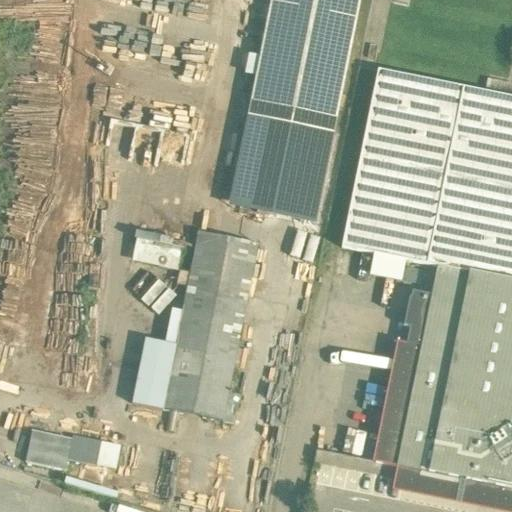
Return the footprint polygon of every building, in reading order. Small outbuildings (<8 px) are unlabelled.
[(359,0),(264,0),(241,116),(252,118),(332,134),(359,0)] [(484,95),(377,73),(341,250),(437,270),(437,269),(511,284),(511,100),(484,95)] [(511,96),(511,86),(487,81),(484,95),(511,100),(511,96)] [(332,134),(252,118),(236,198),(315,213),(332,134)] [(258,247),(198,235),(174,354),(163,412),(223,423),(229,395),(258,247)] [(172,270),(174,243),(128,240),(126,267),(172,270)] [(511,284),(437,269),(437,270),(420,349),(416,370),(396,468),(375,463),(375,465),(396,469),(419,474),(417,485),(426,487),(476,497),(497,501),(499,490),(511,492),(511,284)] [(280,316),(277,318),(275,320),(273,323),(272,326),(273,330),(274,333),(276,336),(279,337),(283,338),(286,338),(289,336),(292,334),(294,331),(294,327),(294,324),(293,321),(290,318),(287,317),(284,316),(280,316)] [(174,354),(144,348),(133,406),(163,412),(174,354)] [(240,397),(229,395),(223,423),(234,426),(240,397)] [(71,442),(32,433),(26,465),(65,473),(71,442)] [(419,474),(396,469),(392,493),(487,511),(511,511),(511,492),(499,490),(497,501),(476,497),(426,487),(417,485),(419,474)]
